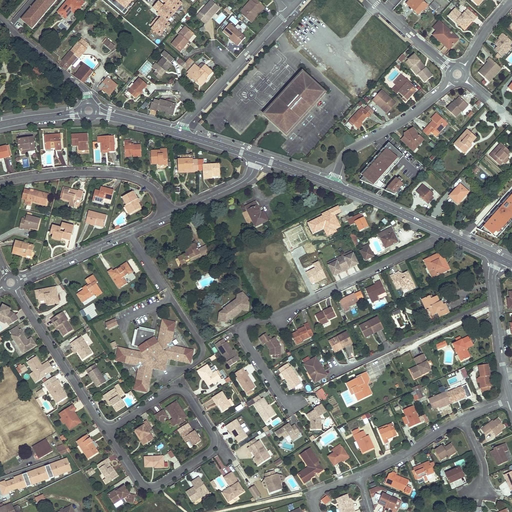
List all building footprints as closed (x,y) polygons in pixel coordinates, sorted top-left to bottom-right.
[(85,2),(83,0),(75,0),(75,1),(73,0),(68,0),(58,12),(66,19),(72,11),(75,14),(85,2)] [(106,0),(124,13),(133,0),(106,0)] [(169,22),(183,3),(178,0),(160,0),(156,6),(162,10),(148,28),(161,37),(171,24),(169,22)] [(220,9),(211,0),(200,13),(208,22),(211,18),(210,17),(215,13),(216,14),(220,9)] [(265,7),(257,0),(253,0),(252,1),(251,0),(240,13),(249,21),(260,8),(262,10),(265,7)] [(420,0),(410,0),(407,4),(419,14),(423,9),(424,10),(428,6),(420,0)] [(50,8),(43,2),(31,16),(33,18),(31,21),(35,25),(40,19),(40,20),(50,8)] [(433,2),(430,6),(435,11),(439,7),(433,2)] [(262,10),(260,8),(249,21),(251,23),(262,10)] [(462,15),(455,9),(448,16),(456,22),(458,20),(460,23),(465,27),(472,19),(473,21),(476,17),(467,9),(462,15)] [(208,22),(200,13),(197,16),(206,24),(208,22)] [(245,29),(248,24),(232,15),(229,20),(245,29)] [(443,25),(439,21),(433,28),(437,31),(443,25)] [(245,37),(230,23),(223,31),(231,37),(236,42),(235,43),(238,45),(245,37)] [(437,31),(435,34),(442,40),(443,39),(452,47),(459,39),(443,25),(437,31)] [(193,35),(185,28),(178,35),(180,36),(175,42),(183,49),(188,43),(187,42),(186,41),(188,39),(189,40),(193,35)] [(511,42),(511,40),(503,33),(500,37),(500,38),(500,39),(501,39),(496,44),(498,46),(496,49),(503,55),(505,53),(510,47),(509,46),(511,42)] [(88,45),(81,39),(75,47),(82,53),(88,45)] [(450,49),(452,47),(443,39),(442,40),(441,41),(450,49)] [(114,45),(107,40),(103,44),(110,50),(114,45)] [(174,59),(165,51),(162,55),(164,57),(157,64),(156,63),(152,68),(156,71),(161,75),(166,70),(167,71),(173,64),(171,63),(174,59)] [(401,63),(406,58),(402,54),(397,59),(401,63)] [(419,74),(425,82),(433,76),(426,67),(424,69),(418,62),(420,60),(415,54),(409,59),(411,62),(414,66),(411,68),(418,75),(419,74)] [(490,57),(487,60),(488,61),(490,63),(488,65),(488,66),(487,66),(485,65),(479,72),(489,82),(493,78),(500,71),(499,66),(490,57)] [(193,63),(191,61),(188,65),(185,68),(186,70),(193,63)] [(75,77),(83,83),(93,72),(84,64),(83,65),(75,77)] [(212,72),(205,65),(201,69),(200,70),(198,68),(199,67),(195,64),(188,72),(190,73),(188,76),(191,79),(192,78),(200,84),(206,78),(212,72)] [(36,67),(34,71),(40,75),(43,71),(36,67)] [(167,71),(166,70),(161,75),(156,71),(153,74),(160,79),(167,71)] [(287,135),(326,92),(303,71),(264,114),(275,124),(287,135)] [(404,78),(405,77),(402,75),(399,79),(401,81),(397,86),(401,90),(398,93),(403,97),(406,100),(407,101),(411,97),(410,95),(411,94),(413,95),(417,90),(415,89),(408,83),(408,82),(404,78)] [(118,85),(108,77),(99,87),(109,96),(118,85)] [(417,88),(405,77),(404,78),(408,82),(408,83),(415,89),(417,88)] [(147,85),(140,79),(128,92),(136,99),(140,94),(142,91),(147,85)] [(380,93),(373,100),(376,103),(378,102),(383,107),(381,108),(387,113),(396,103),(388,96),(386,98),(380,93)] [(452,104),(447,109),(456,117),(461,111),(462,112),(468,105),(459,97),(456,102),(455,104),(454,106),(452,104)] [(177,104),(161,100),(160,101),(155,100),(154,103),(153,102),(151,109),(158,111),(158,109),(166,112),(174,114),(177,104)] [(360,110),(350,121),(357,127),(361,123),(367,117),(368,118),(371,115),(365,110),(363,113),(360,110)] [(429,124),(426,127),(431,132),(434,129),(439,134),(446,126),(444,125),(446,122),(436,113),(431,119),(433,120),(434,122),(431,126),(429,124)] [(477,137),(468,129),(454,144),(461,150),(462,148),(467,151),(470,148),(468,147),(471,144),(477,137)] [(405,136),(402,140),(413,150),(416,146),(417,147),(424,139),(420,135),(419,136),(417,138),(415,137),(416,135),(411,130),(405,134),(404,135),(405,136)] [(60,134),(45,136),(46,147),(55,146),(55,149),(56,150),(61,150),(62,150),(61,138),(60,138),(60,134)] [(88,134),(72,135),(72,144),(79,144),(79,146),(79,150),(88,150),(88,134)] [(33,137),(18,140),(19,146),(20,145),(21,150),(22,155),(29,154),(28,151),(30,151),(35,150),(33,137)] [(114,137),(98,137),(99,143),(101,143),(104,143),(104,150),(109,150),(109,152),(115,151),(114,137)] [(388,139),(380,148),(382,150),(385,147),(390,141),(388,139)] [(131,140),(125,140),(125,155),(132,155),(132,156),(141,156),(141,145),(133,145),(132,144),(131,144),(131,140)] [(431,141),(428,145),(435,149),(437,146),(431,141)] [(104,143),(101,143),(101,153),(109,152),(109,150),(104,150),(104,143)] [(511,152),(502,143),(490,156),(500,165),(503,162),(504,164),(509,159),(508,158),(506,157),(509,154),(511,152)] [(0,158),(2,158),(2,159),(9,157),(8,152),(10,151),(9,146),(0,147),(0,158)] [(160,151),(151,151),(152,161),(158,161),(158,163),(158,165),(168,165),(167,151),(161,152),(160,151)] [(193,159),(178,159),(179,172),(184,172),(184,169),(189,169),(193,169),(193,159)] [(220,164),(203,165),(204,178),(212,178),(212,176),(212,174),(220,174),(220,164)] [(389,164),(382,172),(390,180),(398,171),(389,164)] [(393,195),(403,184),(395,178),(386,188),(393,195)] [(469,192),(460,184),(449,196),(453,200),(454,199),(459,203),(469,192)] [(434,195),(423,185),(417,192),(421,195),(424,198),(423,199),(429,205),(435,199),(432,197),(434,195)] [(83,191),(79,190),(78,191),(78,192),(63,188),(60,198),(70,201),(70,202),(69,206),(74,207),(76,202),(74,202),(75,198),(81,200),(83,191)] [(114,191),(103,188),(102,191),(100,191),(96,190),(93,200),(103,203),(104,198),(111,200),(114,191)] [(24,191),(22,199),(27,200),(46,205),(49,196),(41,194),(42,193),(34,191),(33,193),(29,192),(29,193),(24,191)] [(133,192),(123,197),(128,205),(132,213),(141,208),(138,203),(137,199),(133,192)] [(507,205),(499,197),(488,210),(496,217),(507,205)] [(256,201),(246,207),(256,227),(268,221),(264,212),(262,213),(256,201)] [(107,216),(89,211),(86,222),(95,225),(96,223),(104,225),(107,216)] [(344,223),(349,220),(351,225),(356,222),(360,231),(365,228),(364,225),(367,224),(362,213),(353,217),(350,219),(348,216),(342,219),(344,223)] [(41,219),(27,215),(26,219),(22,218),(19,229),(23,230),(23,229),(24,226),(30,228),(38,230),(41,219)] [(332,224),(323,229),(324,232),(334,227),(344,223),(342,219),(332,224)] [(72,226),(63,224),(61,228),(53,226),(51,234),(53,235),(52,238),(62,241),(62,238),(71,240),(72,234),(70,234),(72,226)] [(390,229),(384,232),(386,235),(381,238),(386,248),(399,242),(396,237),(394,238),(392,232),(390,229)] [(355,234),(350,236),(354,245),(358,244),(359,243),(355,234)] [(33,246),(16,241),(13,254),(22,256),(23,254),(26,255),(31,256),(33,246)] [(191,246),(184,249),(186,254),(179,258),(182,265),(190,261),(189,259),(200,254),(201,256),(209,253),(206,246),(199,249),(196,243),(191,246)] [(361,250),(365,260),(374,256),(369,246),(363,249),(361,250)] [(441,252),(425,260),(427,264),(426,265),(432,277),(444,272),(441,264),(446,262),(441,252)] [(354,256),(353,253),(341,259),(343,263),(347,261),(346,260),(354,256)] [(347,261),(343,263),(346,269),(354,265),(354,266),(358,264),(354,256),(346,260),(347,261)] [(341,259),(329,265),(330,268),(338,264),(339,265),(343,263),(341,259)] [(112,269),(108,271),(120,288),(127,284),(123,278),(132,272),(126,262),(120,266),(121,267),(118,269),(117,268),(113,271),(112,269)] [(446,262),(441,264),(444,272),(449,269),(446,262)] [(338,264),(330,268),(334,276),(338,274),(337,273),(346,269),(343,263),(339,265),(338,264)] [(399,272),(391,276),(396,287),(398,288),(401,287),(402,290),(406,288),(407,289),(415,285),(408,272),(403,274),(404,276),(402,277),(399,272)] [(93,275),(86,280),(89,285),(90,286),(88,287),(87,286),(83,289),(83,290),(77,295),(82,302),(95,294),(97,296),(102,293),(96,283),(97,282),(93,275)] [(375,285),(366,289),(372,302),(379,299),(377,295),(386,292),(381,282),(375,285)] [(48,305),(58,303),(56,287),(35,291),(37,299),(45,297),(45,300),(47,299),(48,305)] [(355,293),(345,298),(349,306),(358,302),(355,293)] [(252,306),(244,294),(215,313),(223,325),(252,306)] [(429,296),(424,299),(428,308),(430,307),(434,315),(437,313),(440,318),(449,313),(445,303),(443,305),(439,306),(438,303),(435,297),(432,298),(430,299),(429,296)] [(345,298),(341,300),(345,308),(349,306),(345,298)] [(2,304),(0,309),(0,320),(1,321),(2,319),(6,321),(8,325),(18,319),(15,314),(14,315),(13,314),(9,312),(9,310),(10,308),(2,304)] [(332,307),(324,311),(324,313),(316,316),(321,325),(328,322),(328,320),(336,316),(332,307)] [(350,321),(370,315),(367,307),(347,313),(350,321)] [(67,320),(68,320),(62,312),(50,319),(53,323),(55,322),(59,329),(64,336),(73,330),(67,320)] [(377,318),(359,326),(364,335),(373,331),(374,333),(383,329),(377,318)] [(107,330),(118,325),(115,319),(105,324),(107,330)] [(298,331),(291,334),(296,345),(304,341),(303,340),(310,337),(307,331),(311,329),(308,323),(304,325),(305,327),(298,330),(298,331)] [(124,349),(121,362),(139,366),(135,383),(148,386),(152,369),(158,370),(166,365),(167,359),(185,362),(188,349),(170,346),(174,328),(161,325),(157,343),(142,353),(124,349)] [(17,326),(9,331),(12,335),(11,335),(22,353),(35,344),(31,338),(27,340),(20,330),(17,326)] [(272,360),(283,353),(274,337),(270,339),(266,333),(259,337),(272,360)] [(346,333),(329,341),(334,351),(342,346),(343,348),(352,344),(346,333)] [(92,353),(81,336),(70,343),(73,347),(74,346),(77,352),(82,359),(92,353)] [(457,342),(453,344),(461,361),(469,357),(465,349),(466,349),(465,346),(472,342),(469,336),(461,340),(457,342)] [(230,359),(232,363),(240,358),(228,340),(227,341),(224,338),(217,342),(223,352),(229,360),(230,359)] [(144,340),(142,353),(157,343),(144,340)] [(418,368),(410,372),(414,379),(431,371),(423,354),(417,357),(421,365),(417,366),(418,368)] [(39,364),(40,363),(36,357),(27,362),(35,375),(37,377),(41,378),(45,376),(43,374),(46,372),(47,374),(53,370),(48,362),(42,365),(40,366),(39,364)] [(311,378),(315,383),(327,376),(326,374),(323,370),(322,371),(319,367),(321,366),(315,357),(305,364),(307,367),(305,368),(308,372),(309,371),(313,377),(311,378)] [(287,363),(278,369),(286,380),(287,379),(289,381),(287,382),(289,385),(292,384),(295,385),(296,386),(301,383),(290,366),(289,367),(287,363)] [(97,387),(106,381),(95,364),(87,369),(89,372),(88,373),(93,381),(94,380),(95,382),(94,382),(97,387)] [(489,364),(479,366),(481,377),(479,377),(480,383),(481,388),(482,388),(482,391),(490,390),(490,387),(488,376),(490,376),(489,364)] [(216,371),(212,373),(207,365),(197,371),(202,379),(205,377),(210,385),(212,383),(217,380),(220,378),(216,371)] [(243,368),(235,373),(237,376),(236,378),(246,393),(252,389),(255,387),(248,375),(249,374),(247,370),(245,371),(243,368)] [(459,370),(463,379),(468,377),(464,368),(459,370)] [(357,378),(347,384),(350,390),(352,389),(355,394),(358,392),(361,399),(368,395),(366,391),(369,389),(367,384),(365,385),(363,382),(369,379),(366,373),(357,377),(357,378)] [(57,380),(54,376),(47,381),(43,383),(46,387),(50,393),(52,392),(55,397),(53,398),(56,403),(67,397),(62,388),(60,389),(58,385),(59,384),(60,383),(58,380),(57,380)] [(467,397),(462,386),(446,393),(451,403),(458,400),(457,399),(463,397),(463,398),(467,397)] [(114,388),(103,396),(105,399),(107,398),(116,412),(126,405),(114,388)] [(223,392),(212,399),(215,404),(218,403),(219,405),(223,411),(234,404),(231,399),(228,401),(223,392)] [(446,392),(429,399),(433,409),(439,407),(447,403),(448,405),(451,403),(446,393),(446,392)] [(261,399),(258,395),(249,401),(252,404),(253,403),(261,399)] [(261,399),(253,403),(265,421),(276,414),(273,410),(271,411),(267,405),(263,398),(261,399)] [(175,402),(166,408),(173,419),(176,424),(187,418),(181,408),(179,409),(175,402)] [(326,410),(322,404),(318,406),(314,409),(315,411),(308,415),(312,421),(310,422),(311,430),(321,429),(321,419),(319,417),(323,414),(322,412),(326,410)] [(76,410),(73,405),(59,413),(62,418),(64,417),(67,422),(65,422),(70,429),(79,424),(76,420),(77,419),(72,412),(74,411),(76,410)] [(413,406),(403,410),(406,416),(402,418),(405,425),(408,423),(409,428),(421,422),(413,406)] [(159,423),(168,417),(163,410),(154,415),(159,423)] [(82,422),(74,411),(72,412),(77,419),(76,420),(79,424),(82,422)] [(494,422),(489,426),(492,430),(495,434),(501,430),(505,427),(499,419),(494,422)] [(236,420),(226,426),(228,430),(229,429),(233,435),(238,443),(247,437),(236,420)] [(494,420),(485,427),(489,432),(492,430),(489,426),(494,422),(494,420)] [(144,425),(134,431),(140,440),(142,439),(145,444),(153,439),(148,431),(151,429),(146,421),(142,423),(144,425)] [(187,423),(177,430),(186,442),(188,440),(193,447),(201,441),(194,431),(193,431),(187,423)] [(392,423),(388,425),(388,427),(384,429),(383,428),(379,430),(384,443),(389,441),(387,437),(391,435),(392,437),(397,435),(392,423)] [(289,424),(275,433),(279,438),(283,435),(284,438),(289,435),(292,440),(298,436),(297,435),(300,433),(296,427),(293,429),(291,427),(289,424)] [(268,426),(263,429),(268,437),(273,434),(268,426)] [(357,429),(352,431),(356,441),(358,440),(361,448),(363,453),(374,448),(368,435),(365,437),(363,431),(360,432),(359,433),(357,429)] [(89,437),(87,434),(77,441),(79,445),(80,444),(85,451),(83,452),(88,458),(98,452),(92,442),(93,441),(90,437),(89,437)] [(256,438),(246,444),(249,448),(258,442),(256,438)] [(46,440),(33,447),(36,453),(37,453),(41,459),(53,451),(46,440)] [(249,448),(248,448),(250,453),(252,452),(256,457),(260,464),(270,458),(260,441),(258,442),(249,448)] [(506,443),(502,445),(502,446),(495,450),(492,451),(495,457),(498,465),(509,461),(505,452),(509,450),(506,443)] [(442,446),(435,450),(442,460),(448,456),(456,450),(452,444),(446,448),(444,449),(443,447),(442,446)] [(64,445),(57,447),(62,455),(69,453),(65,447),(64,445)] [(333,453),(342,447),(340,445),(331,450),(333,453)] [(333,453),(328,457),(334,466),(341,461),(348,457),(342,447),(333,453)] [(306,469),(298,474),(305,483),(310,479),(315,476),(314,475),(313,473),(315,472),(318,473),(319,473),(323,470),(319,464),(317,465),(316,464),(318,463),(319,462),(311,449),(301,455),(307,464),(309,463),(311,466),(311,469),(307,471),(306,469)] [(435,450),(434,451),(440,461),(442,460),(435,450)] [(222,477),(229,474),(220,455),(213,458),(222,477)] [(155,468),(163,468),(162,457),(144,458),(144,468),(152,467),(152,466),(155,466),(155,467),(155,468)] [(111,466),(108,462),(110,461),(108,458),(98,464),(100,467),(99,468),(105,478),(108,483),(118,476),(114,470),(112,471),(110,467),(111,466)] [(274,463),(276,467),(284,462),(281,458),(274,463)] [(55,477),(72,472),(68,460),(0,480),(0,489),(2,495),(55,479),(55,477)] [(430,462),(418,466),(420,471),(424,469),(423,467),(431,463),(430,462)] [(418,466),(414,468),(415,470),(417,475),(415,476),(417,479),(418,478),(419,479),(423,477),(425,481),(429,480),(427,475),(434,472),(431,463),(423,467),(424,469),(420,471),(418,466)] [(461,467),(446,473),(449,481),(457,478),(457,480),(465,476),(461,467)] [(266,478),(264,479),(269,494),(283,489),(278,474),(276,474),(275,471),(264,475),(266,478)] [(392,473),(388,485),(411,494),(413,489),(407,487),(409,483),(405,482),(406,479),(396,475),(397,473),(394,472),(392,473)] [(233,489),(224,495),(228,503),(244,492),(232,473),(225,477),(233,489)] [(209,492),(199,477),(191,483),(194,488),(195,489),(193,490),(192,489),(186,493),(193,502),(209,492)] [(225,477),(224,478),(230,488),(222,493),(224,495),(233,489),(225,477)] [(255,485),(248,489),(255,500),(261,496),(255,485)] [(134,496),(129,494),(124,486),(118,489),(116,491),(115,490),(107,495),(112,502),(120,497),(121,500),(124,498),(126,502),(133,503),(134,496)] [(370,490),(372,497),(375,496),(374,493),(380,491),(378,486),(370,490)] [(383,493),(378,503),(385,507),(394,510),(398,500),(383,493)] [(35,497),(38,505),(46,501),(43,494),(35,497)] [(347,494),(336,499),(342,511),(353,511),(355,511),(347,494)] [(402,501),(398,500),(392,511),(396,511),(397,511),(402,501)] [(20,511),(17,503),(16,502),(12,504),(15,511),(20,511)]
